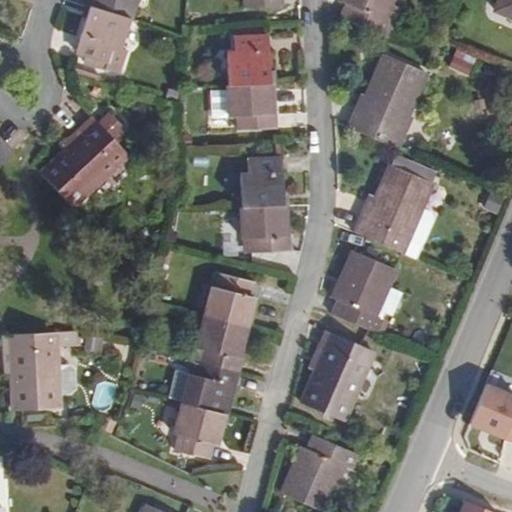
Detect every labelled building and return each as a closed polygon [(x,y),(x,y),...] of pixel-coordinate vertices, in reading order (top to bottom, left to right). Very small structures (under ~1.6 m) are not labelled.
[(124,54),(141,0),(95,0),(79,54),(113,65),(117,52),(124,54)] [(384,19),(392,0),(342,0),(342,1),(348,4),(342,18),(386,36),(392,21),(384,19)] [(511,19),(511,0),(502,0),(497,14),(511,19)] [(274,116),(273,39),(235,40),(235,51),(228,51),(228,116),(235,116),(236,132),(278,132),(278,116),(274,116)] [(477,59),(457,50),(449,69),(469,78),(477,59)] [(412,118),(429,77),(384,59),(363,107),(359,106),(349,130),(400,151),(413,119),(412,118)] [(71,210),(128,156),(92,119),(78,133),(82,136),(40,178),(71,210)] [(0,170),(18,154),(0,135),(0,170)] [(289,233),(289,156),(250,157),(251,168),(243,168),(243,233),(251,233),(251,249),(293,249),(293,233),(289,233)] [(405,258),(439,175),(397,156),(379,200),(370,197),(354,234),(405,258)] [(507,201),(492,195),(485,210),(500,216),(507,201)] [(226,215),(225,253),(240,253),(241,216),(226,215)] [(373,320),(393,272),(352,255),(333,302),(340,305),(334,319),(377,336),(383,324),(373,320)] [(241,386),(247,359),(242,358),(256,297),(252,296),(256,281),(216,272),(213,285),(209,284),(194,347),(204,349),(197,377),(187,374),(172,436),(177,438),(174,452),(214,461),(217,448),(222,448),(236,385),(241,386)] [(57,411),(55,352),(77,351),(76,334),(3,338),(4,356),(13,356),(16,413),(57,411)] [(346,424),(375,356),(325,335),(321,348),(330,352),(306,407),(346,424)] [(77,392),(74,365),(62,366),(65,393),(77,392)] [(511,419),(511,397),(485,387),(468,434),(502,447),(505,440),(511,419)] [(318,511),(327,511),(345,466),(353,469),(358,456),(313,438),(308,451),(303,449),(283,498),(318,511)] [(487,511),(461,501),(456,511),(487,511)] [(171,511),(147,502),(142,511),(171,511)]
